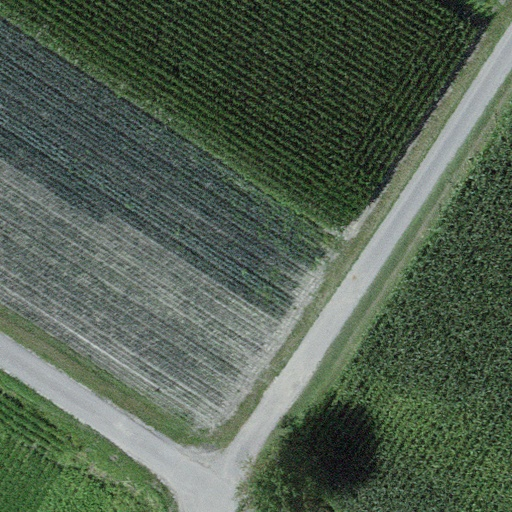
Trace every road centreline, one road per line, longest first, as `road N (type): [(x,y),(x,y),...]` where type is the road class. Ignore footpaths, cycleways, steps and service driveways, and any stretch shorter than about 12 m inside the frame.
road 1 (track): [(211,500),(511,21)]
road 2 (track): [(211,500),(0,352)]
